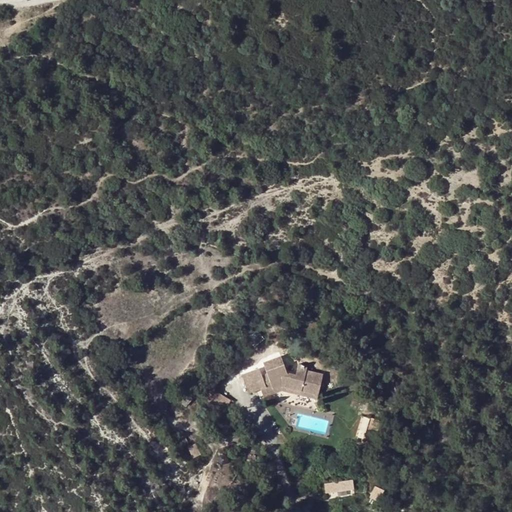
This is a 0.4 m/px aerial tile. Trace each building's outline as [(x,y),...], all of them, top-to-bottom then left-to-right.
[(246,349),(251,345),(254,348),(264,340),(256,331),(242,343),(246,349)] [(298,392),(295,375),(286,373),(281,360),(280,357),(262,363),(266,374),(261,376),(258,369),(244,374),(251,393),(259,390),(264,389),(265,393),(279,388),(298,392)] [(297,366),(297,361),(281,360),(286,373),(295,375),(297,366)] [(261,376),(266,374),(262,363),(258,369),(261,376)] [(295,375),(298,392),(316,397),(321,376),(305,372),(306,367),(297,366),(295,375)] [(247,394),(251,393),(244,374),(241,375),(247,394)] [(392,382),(390,376),(381,380),(383,386),(392,382)] [(400,401),(392,382),(383,386),(381,386),(389,405),(400,401)] [(264,389),(259,390),(262,398),(280,392),(299,397),(298,392),(279,388),(265,393),(264,389)] [(209,403),(217,394),(210,390),(204,400),(209,403)] [(299,397),(316,400),(316,397),(298,392),(299,397)] [(229,401),(217,394),(209,403),(223,411),(229,401)] [(399,441),(402,429),(371,419),(364,440),(376,445),(379,437),(378,437),(379,435),(399,441)] [(200,454),(195,444),(187,448),(193,458),(200,454)] [(353,490),(352,481),(324,485),(325,494),(353,490)]
